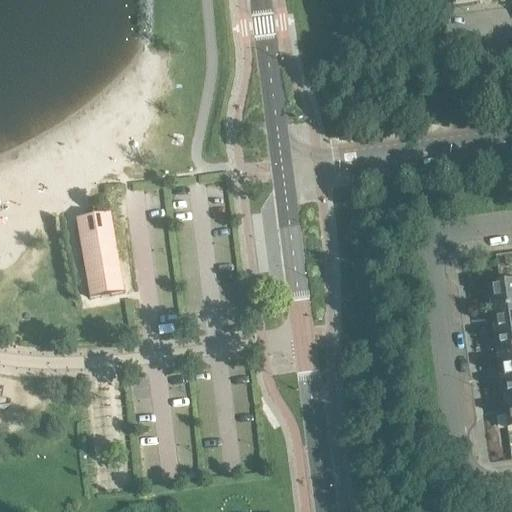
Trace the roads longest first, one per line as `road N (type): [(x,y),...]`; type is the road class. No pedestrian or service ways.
road 1 (residential): [(511,482),(468,476),(460,454),(440,258),(465,227),(511,221)]
road 2 (secondary): [(327,511),(285,172)]
road 3 (tertiary): [(285,172),(511,143)]
road 4 (secondary): [(285,172),(263,0)]
